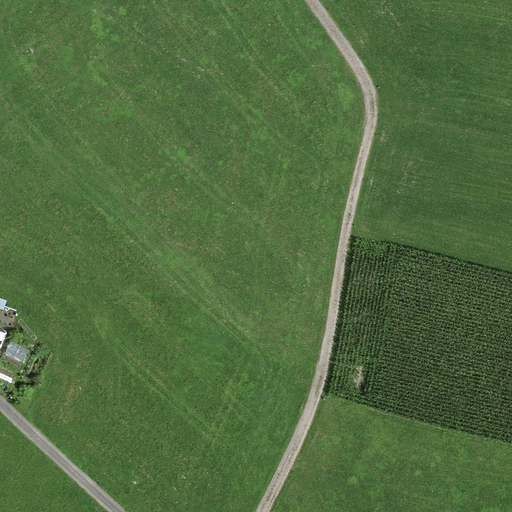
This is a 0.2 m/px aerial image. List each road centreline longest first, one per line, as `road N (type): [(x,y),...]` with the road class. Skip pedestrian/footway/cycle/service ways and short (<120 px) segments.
road 1 (track): [(259,511),(314,390),(371,119),(365,76),(310,0)]
road 2 (track): [(120,511),(0,401)]
